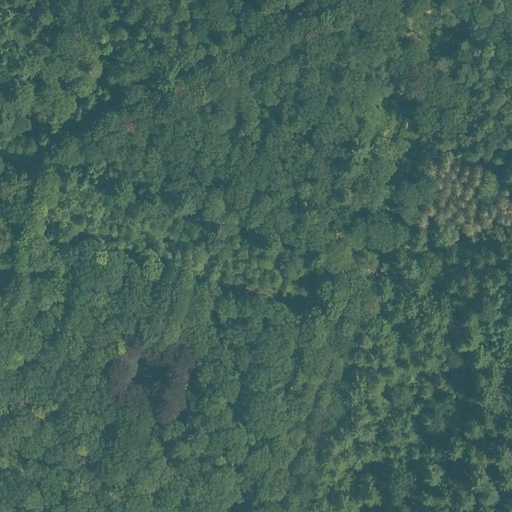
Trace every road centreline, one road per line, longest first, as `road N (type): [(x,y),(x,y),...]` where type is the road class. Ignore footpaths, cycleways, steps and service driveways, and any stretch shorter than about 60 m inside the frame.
road 1 (track): [(35,179),(349,276),(272,511)]
road 2 (track): [(63,148),(361,0)]
road 3 (track): [(28,209),(340,306)]
road 4 (track): [(63,148),(42,160),(0,309)]
road 5 (track): [(156,511),(0,461)]
road 6 (track): [(16,137),(59,0)]
